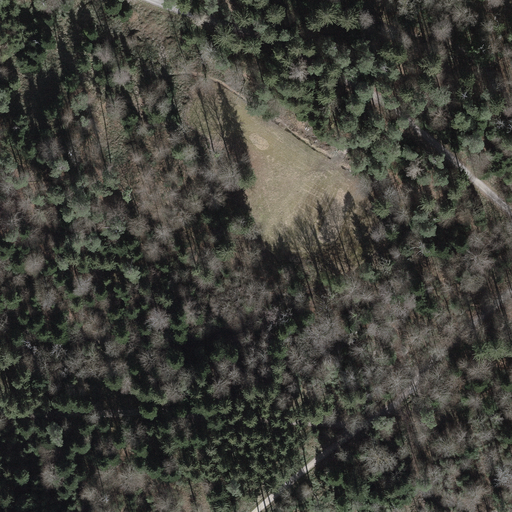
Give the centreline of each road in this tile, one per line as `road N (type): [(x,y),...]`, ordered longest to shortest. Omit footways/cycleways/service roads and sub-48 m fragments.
road 1 (track): [(511,211),(402,111),(157,0)]
road 2 (track): [(367,422),(0,412)]
road 3 (track): [(511,290),(401,401),(367,422)]
road 4 (track): [(367,422),(256,511)]
